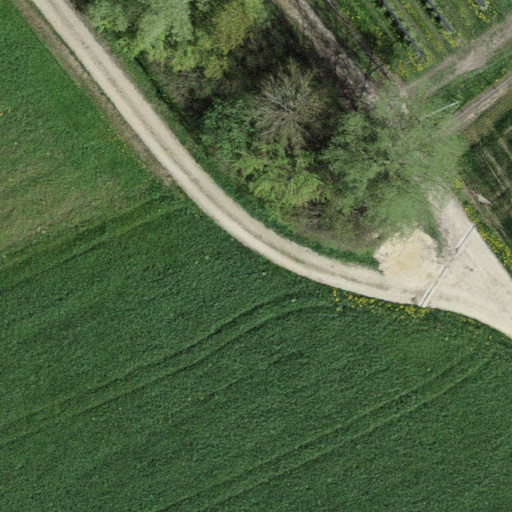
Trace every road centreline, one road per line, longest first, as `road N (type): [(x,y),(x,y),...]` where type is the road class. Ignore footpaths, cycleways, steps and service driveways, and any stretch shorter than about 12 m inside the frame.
road 1 (track): [(43,0),(168,164),(287,263),(415,303),(505,285)]
road 2 (track): [(505,285),(286,0)]
